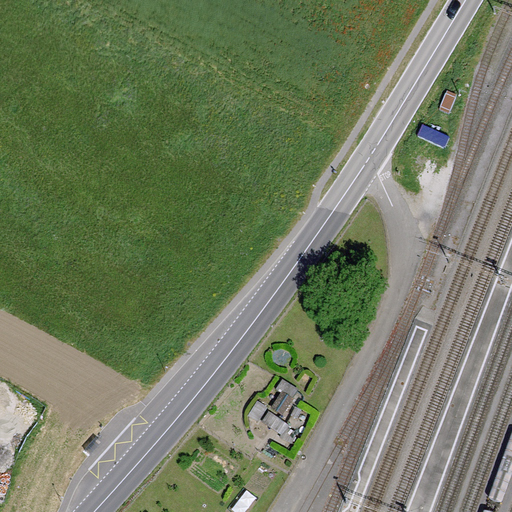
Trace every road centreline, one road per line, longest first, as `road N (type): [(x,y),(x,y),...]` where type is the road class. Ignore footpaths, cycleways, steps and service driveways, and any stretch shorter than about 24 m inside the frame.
road 1 (primary): [(93,511),(231,348),(369,157)]
road 2 (residential): [(285,511),(400,303),(400,222),(369,157)]
road 3 (primary): [(369,157),(468,0)]
